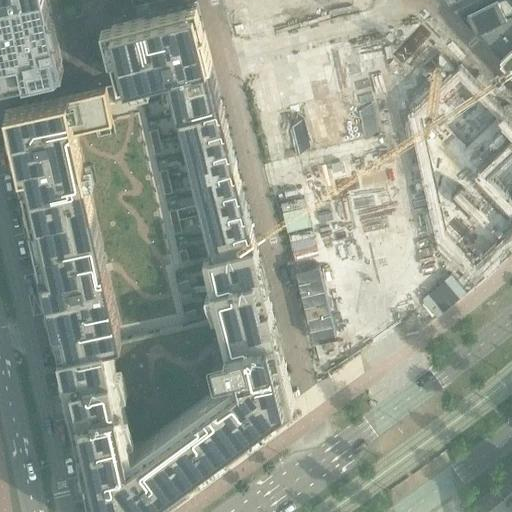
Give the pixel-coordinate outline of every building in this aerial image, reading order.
[(64,70),(48,0),(0,0),(0,78),(1,84),(64,70)] [(511,0),(477,0),(463,7),(478,22),(511,5),(511,0)] [(70,93),(7,107),(36,243),(57,336),(61,348),(96,511),(141,511),(295,400),(271,303),(256,242),(251,222),(247,206),(243,188),(238,169),(233,147),(228,128),(223,110),(211,60),(198,3),(113,24),(104,26),(108,39),(105,39),(109,57),(112,57),(118,82),(108,85),(74,92),(70,93)] [(511,5),(478,22),(481,25),(483,32),(486,31),(487,32),(490,39),(493,38),(503,48),(511,38),(511,5)] [(511,38),(503,48),(503,49),(504,50),(511,58),(511,38)] [(461,74),(419,115),(445,233),(475,265),(511,230),(511,128),(500,116),(461,74)] [(368,109),(361,114),(367,139),(374,134),(380,129),(374,105),(368,109)] [(298,126),(293,130),(299,154),(304,151),(311,146),(305,121),(298,126)]
